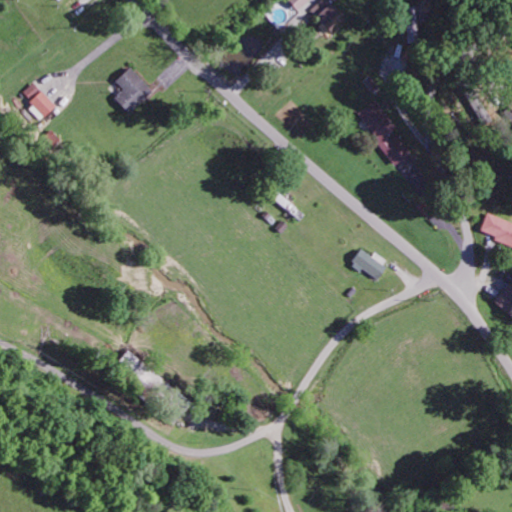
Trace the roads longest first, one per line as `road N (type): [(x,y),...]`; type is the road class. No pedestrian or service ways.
road 1 (residential): [(511,370),(434,272),(190,60),(133,0)]
road 2 (residential): [(458,297),(470,270),(468,233),(440,166),(428,103),(463,57),(511,35)]
